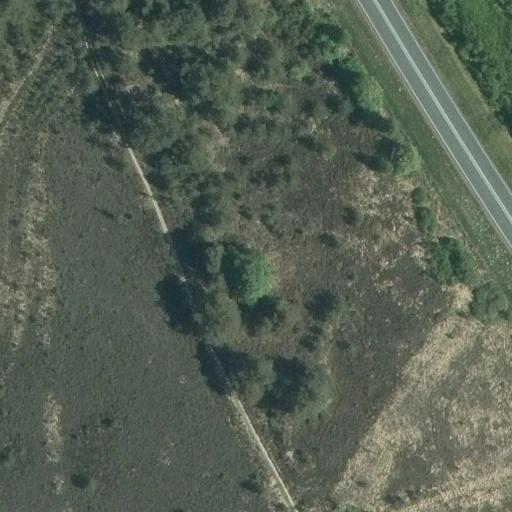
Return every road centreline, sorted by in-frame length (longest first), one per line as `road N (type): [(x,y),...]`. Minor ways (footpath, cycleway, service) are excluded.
road 1 (track): [(72,0),(224,384),(292,511)]
road 2 (trunk): [(511,223),(373,0)]
